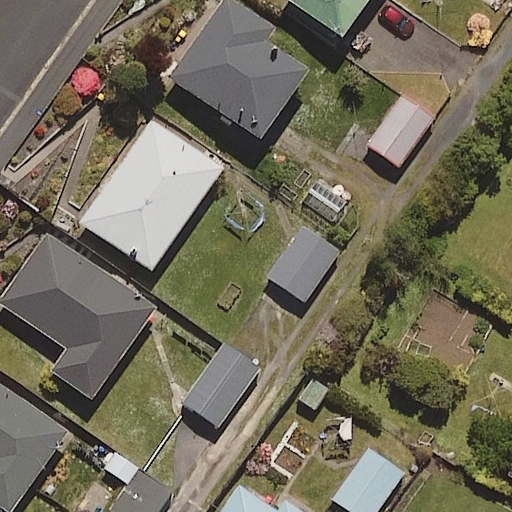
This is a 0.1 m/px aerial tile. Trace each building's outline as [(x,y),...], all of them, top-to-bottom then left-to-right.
[(279,30),(234,0),(214,0),(166,72),(259,135),(306,65),(271,41),(279,30)] [(364,0),(296,0),(341,32),(364,0)] [(433,117),(404,94),(368,141),(397,163),(433,117)] [(221,165),(153,117),(81,218),(149,266),(221,165)] [(339,248),(305,223),(268,274),(302,299),(339,248)] [(154,303),(47,230),(0,299),(66,344),(51,368),(91,395),(154,303)] [(259,366),(223,341),(183,400),(219,424),(259,366)] [(0,511),(7,511),(66,429),(0,382),(0,511)] [(373,511),(404,470),(369,445),(333,496),(354,511),(373,511)] [(159,511),(173,494),(139,468),(110,507),(116,511),(159,511)] [(275,507),(239,483),(218,511),(306,511),(283,496),(275,507)]
